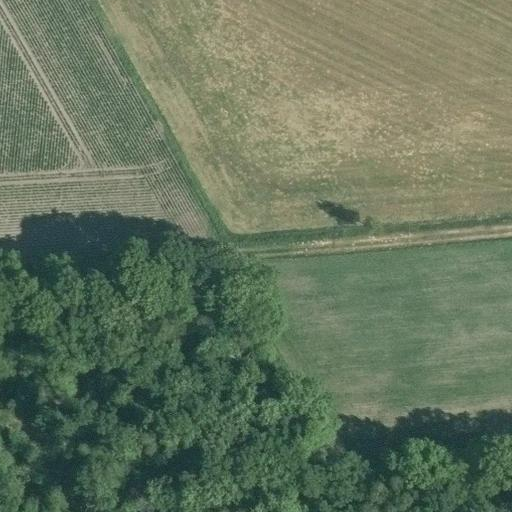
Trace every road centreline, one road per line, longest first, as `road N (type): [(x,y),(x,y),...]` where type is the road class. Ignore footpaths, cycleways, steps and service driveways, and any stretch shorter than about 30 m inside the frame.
road 1 (track): [(511,228),(0,267)]
road 2 (track): [(511,135),(240,157),(271,213)]
